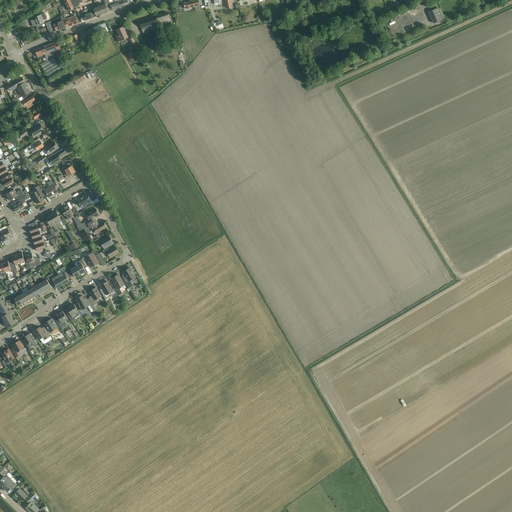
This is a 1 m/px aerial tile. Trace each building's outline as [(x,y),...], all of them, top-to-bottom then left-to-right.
[(63,0),(67,6),(69,11),(74,8),(69,0),(63,0)] [(69,0),(74,8),(78,6),(74,0),(69,0)] [(112,10),(129,4),(127,0),(125,0),(124,0),(123,0),(117,0),(114,1),(110,2),(111,5),(112,10)] [(184,3),(185,8),(185,9),(199,5),(198,0),(184,3)] [(232,7),(231,0),(213,0),(215,5),(219,4),(218,3),(221,2),(220,0),(224,0),(226,8),(232,7)] [(95,8),(97,16),(109,12),(108,11),(106,4),(95,8)] [(97,16),(95,8),(93,9),(93,7),(83,11),(83,13),(82,13),(84,21),(97,16)] [(428,12),(433,24),(444,19),(439,8),(428,12)] [(34,26),(39,24),(44,22),(43,20),(47,19),(45,12),(41,14),(41,15),(37,16),(38,18),(32,20),(31,21),(33,27),(34,26)] [(139,21),(141,26),(143,33),(160,28),(158,24),(170,20),(168,12),(139,21)] [(58,23),(54,25),(56,31),(61,29),(61,30),(65,28),(66,28),(67,28),(63,18),(62,16),(60,16),(62,21),(58,23)] [(64,17),(63,18),(67,28),(78,23),(75,16),(65,20),(64,17)] [(50,21),(45,23),(47,27),(49,32),(49,33),(54,31),(50,21)] [(220,21),(215,22),(217,26),(215,26),(216,30),(219,28),(220,31),(224,30),(223,27),(224,27),(223,24),(222,24),(220,21)] [(97,35),(108,31),(106,24),(94,28),(97,35)] [(128,37),(126,31),(123,27),(116,30),(118,35),(116,36),(119,42),(128,37)] [(148,41),(149,46),(162,42),(161,37),(148,41)] [(54,43),(43,47),(45,52),(51,50),(52,52),(60,49),(58,43),(55,44),(54,43)] [(38,57),(42,55),(45,54),(45,57),(53,53),(52,52),(51,50),(45,52),(43,47),(35,50),(38,57)] [(49,79),(53,76),(65,70),(60,61),(57,63),(53,57),(41,65),(49,79)] [(76,85),(87,79),(85,75),(74,81),(76,85)] [(22,78),(7,86),(10,91),(17,87),(20,85),(19,84),(24,81),(22,78)] [(20,85),(17,87),(22,97),(23,97),(24,99),(29,96),(28,94),(31,92),(24,81),(19,84),(20,85)] [(21,109),(25,106),(27,109),(33,105),(32,102),(35,100),(33,95),(23,102),(19,105),(21,109)] [(39,111),(33,116),(35,119),(37,121),(43,117),(42,115),(39,111)] [(40,124),(36,127),(30,130),(34,138),(45,131),(40,124)] [(26,129),(18,135),(21,139),(28,133),(26,129)] [(29,152),(32,150),(35,148),(37,151),(44,146),(39,139),(33,143),(33,144),(26,148),(29,152)] [(45,149),(42,151),(46,156),(48,154),(49,155),(55,151),(59,148),(54,141),(50,144),(44,149),(45,149)] [(53,166),(57,163),(62,160),(60,157),(67,153),(64,149),(48,158),(53,166)] [(62,175),(58,177),(61,183),(65,180),(69,178),(68,176),(75,172),(72,166),(71,166),(69,163),(63,166),(67,172),(64,174),(66,177),(64,178),(62,175)] [(0,177),(3,182),(11,177),(13,176),(12,174),(10,175),(8,172),(0,177)] [(11,177),(3,182),(7,187),(14,183),(11,177)] [(48,188),(45,190),(47,193),(49,198),(54,195),(54,196),(59,193),(56,189),(59,188),(56,183),(55,181),(53,183),(52,181),(48,183),(50,186),(48,187),(48,188)] [(44,200),(42,197),(44,196),(38,186),(33,189),(35,192),(32,194),(37,203),(44,200)] [(14,190),(6,194),(10,200),(16,197),(17,199),(25,195),(24,195),(27,193),(25,190),(23,192),(21,189),(15,193),(14,190)] [(82,208),(85,206),(87,209),(93,205),(87,194),(77,200),(76,198),(70,201),(72,204),(77,201),(82,208)] [(27,195),(22,198),(14,202),(15,205),(13,206),(17,212),(17,211),(18,212),(20,211),(20,210),(25,207),(23,204),(26,202),(25,200),(29,198),(27,195)] [(61,209),(64,213),(68,220),(69,220),(71,219),(71,218),(74,217),(67,206),(61,209)] [(92,210),(87,213),(85,214),(89,220),(82,225),(84,228),(97,221),(94,217),(99,214),(96,209),(92,211),(92,210)] [(61,221),(58,215),(56,211),(54,212),(54,213),(51,215),(59,228),(62,226),(59,222),(61,221)] [(56,230),(59,228),(51,215),(48,217),(47,216),(45,217),(51,227),(53,226),(56,230)] [(82,230),(84,228),(82,225),(77,216),(73,218),(78,226),(79,225),(82,230)] [(99,225),(97,221),(84,228),(87,234),(94,230),(97,234),(100,233),(100,232),(107,227),(103,222),(99,225)] [(7,228),(3,231),(8,239),(13,237),(11,235),(14,233),(9,225),(6,227),(7,228)] [(29,228),(31,234),(40,231),(46,229),(45,225),(44,225),(42,226),(40,227),(41,228),(39,229),(37,225),(31,227),(29,228)] [(70,230),(67,232),(72,241),(75,239),(70,230)] [(31,234),(33,239),(42,237),(40,231),(31,234)] [(107,247),(112,245),(114,243),(109,235),(100,240),(105,249),(107,247)] [(33,239),(35,245),(46,241),(45,239),(44,239),(43,236),(42,237),(33,239)] [(54,239),(50,240),(55,248),(59,245),(54,239)] [(37,251),(42,249),(48,247),(46,241),(35,245),(37,251)] [(107,252),(110,257),(119,252),(115,246),(110,249),(109,248),(105,250),(106,252),(107,252)] [(99,263),(97,258),(93,252),(91,254),(87,256),(88,256),(85,257),(88,263),(91,268),(99,263)] [(28,265),(26,255),(23,256),(22,253),(17,254),(20,264),(25,262),(27,267),(29,266),(28,265)] [(26,255),(28,265),(29,266),(30,267),(38,264),(36,258),(34,259),(32,253),(26,255)] [(103,266),(106,264),(100,253),(96,255),(103,266)] [(12,265),(14,271),(15,271),(15,273),(18,273),(16,266),(20,264),(17,254),(12,256),(15,264),(12,265)] [(76,266),(81,275),(86,272),(83,267),(86,266),(83,261),(82,259),(77,262),(79,265),(76,266)] [(2,263),(6,273),(11,271),(12,272),(14,271),(12,265),(9,266),(8,261),(2,263)] [(67,268),(68,270),(70,275),(73,273),(76,278),(81,275),(76,266),(73,268),(72,265),(67,268)] [(58,275),(63,285),(69,281),(65,275),(68,273),(66,269),(64,267),(59,270),(61,273),(58,275)] [(122,277),(125,281),(129,288),(133,286),(130,280),(136,277),(135,276),(136,276),(134,274),(133,272),(130,268),(123,272),(127,278),(124,279),(123,276),(122,277)] [(63,285),(58,275),(54,277),(52,274),(47,277),(48,279),(51,283),(54,282),(57,288),(63,285)] [(112,278),(113,280),(114,283),(112,284),(114,289),(118,296),(122,293),(120,290),(121,287),(125,285),(119,274),(112,278)] [(42,282),(46,290),(50,287),(50,288),(51,287),(47,279),(42,282)] [(113,291),(110,286),(108,281),(105,283),(104,283),(101,285),(104,291),(102,292),(100,290),(106,299),(110,297),(109,295),(110,294),(110,293),(113,291)] [(43,292),(46,290),(42,282),(37,285),(42,293),(43,292)] [(33,288),(37,295),(41,293),(42,293),(37,285),(33,288)] [(101,296),(99,292),(96,287),(89,291),(93,298),(91,299),(90,299),(94,305),(99,302),(98,299),(98,298),(101,296)] [(33,297),(37,295),(33,288),(28,290),(33,298),(34,297),(33,297)] [(28,290),(23,293),(28,300),(31,298),(32,299),(33,298),(28,290)] [(23,293),(19,296),(23,303),(24,303),(24,302),(28,300),(23,293)] [(92,308),(95,307),(94,305),(90,299),(90,298),(87,300),(86,297),(84,298),(82,295),(82,296),(80,296),(79,296),(78,297),(78,298),(75,299),(82,310),(84,308),(85,309),(86,309),(88,308),(88,307),(88,306),(90,305),(92,308)] [(14,299),(16,301),(18,306),(22,304),(23,303),(19,296),(14,299)] [(0,311),(9,307),(7,303),(0,306),(0,311)] [(70,318),(72,321),(75,319),(73,317),(76,315),(75,313),(78,311),(76,308),(74,304),(67,308),(70,313),(67,314),(70,318)] [(9,307),(0,311),(0,313),(2,316),(11,311),(9,307)] [(13,314),(11,311),(2,316),(4,320),(11,316),(13,314)] [(54,318),(61,329),(67,325),(64,321),(68,319),(63,311),(56,315),(58,318),(55,319),(54,318)] [(13,320),(11,316),(4,320),(6,324),(13,320)] [(45,323),(47,327),(51,332),(58,327),(52,318),(45,323)] [(14,320),(13,320),(6,324),(8,328),(9,328),(8,327),(15,323),(15,324),(16,324),(16,323),(18,322),(16,319),(14,320)] [(34,331),(37,335),(40,339),(43,337),(45,340),(50,336),(44,327),(45,328),(42,330),(40,327),(34,331)] [(23,340),(30,350),(33,347),(32,346),(37,343),(30,333),(25,336),(27,338),(23,340)] [(12,348),(14,353),(17,357),(21,355),(19,351),(24,348),(20,340),(13,344),(14,347),(12,348)] [(56,351),(58,350),(53,345),(49,348),(56,355),(58,353),(56,351)] [(9,349),(2,353),(4,357),(5,359),(3,361),(7,368),(10,366),(8,362),(14,358),(12,353),(9,349)] [(0,480),(0,484),(2,487),(8,481),(9,481),(11,479),(7,475),(8,473),(4,469),(3,470),(1,467),(0,467),(0,473),(2,475),(3,475),(4,476),(0,480)] [(8,481),(2,487),(7,492),(11,488),(12,487),(14,489),(17,485),(11,479),(9,481),(8,481)] [(23,500),(26,497),(27,496),(29,494),(24,489),(22,491),(20,488),(20,489),(17,486),(13,491),(23,500)] [(34,492),(26,500),(29,503),(34,497),(37,500),(39,498),(34,492)] [(30,511),(37,511),(39,510),(31,502),(29,504),(26,508),(30,511)]
